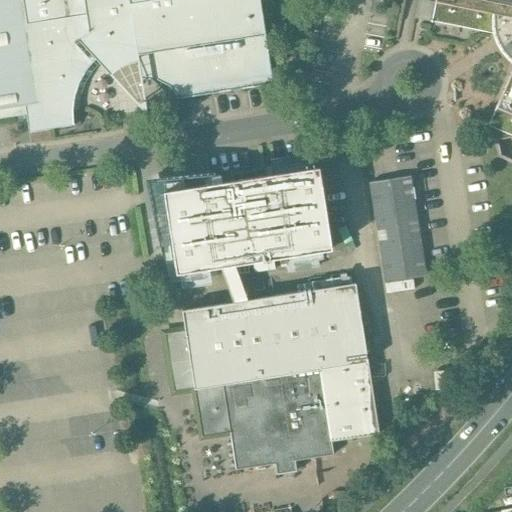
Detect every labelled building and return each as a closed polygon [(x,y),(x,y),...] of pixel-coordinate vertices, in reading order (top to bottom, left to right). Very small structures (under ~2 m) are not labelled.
[(136,51),(136,54),(140,79),(142,79),(156,79),(169,86),(177,97),(273,84),(267,50),(273,47),(274,41),(271,36),(265,35),(265,34),(259,0),(0,0),(0,118),(26,114),(29,132),(75,125),(74,124),(73,124),(72,110),(78,110),(80,96),(85,84),(91,72),(100,63),(110,55),(113,59),(125,54),(136,51)] [(511,0),(435,0),(432,20),(431,20),(431,22),(432,22),(433,21),(492,33),(496,44),(499,48),(501,52),(507,59),(511,62),(511,68),(489,124),(488,124),(487,126),(489,127),(489,126),(511,135),(511,0)] [(318,167),(221,182),(220,175),(204,177),(205,185),(182,189),(183,191),(169,196),(168,211),(166,211),(176,273),(179,273),(181,289),(201,286),(198,270),(253,261),(255,272),(275,269),(273,258),(331,249),(318,167)] [(410,176),(369,182),(385,282),(426,276),(410,176)] [(307,449),(374,440),(363,359),(354,286),(194,306),(203,376),(209,423),(222,421),(235,420),(240,456),(195,462),(196,467),(197,475),(308,461),(307,449)]
